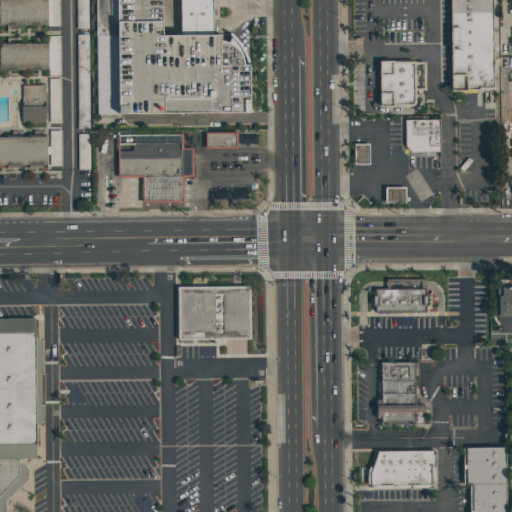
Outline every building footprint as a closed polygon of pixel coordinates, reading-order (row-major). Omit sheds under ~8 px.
[(0,0),(46,0),(46,25),(0,25),(0,0)] [(59,0),(59,26),(46,27),(46,0),(59,0)] [(74,0),(86,0),(87,29),(75,29),(74,0)] [(219,41),(229,44),(234,49),(240,56),(242,65),(247,65),(248,113),(95,115),(93,0),(161,0),(162,34),(177,34),(177,0),(211,0),(211,35),(219,35),(219,41)] [(447,0),(491,0),(493,88),(466,89),(466,92),(449,92),(447,0)] [(75,35),(87,35),(88,129),(76,129),(75,35)] [(47,36),(59,36),(60,75),(47,75),(47,70),(47,43),(47,36)] [(47,70),(0,70),(0,43),(47,43),(47,70)] [(377,108),(377,62),(424,62),(424,91),(414,91),(414,102),(413,105),(410,106),(377,108)] [(47,79),(60,79),(60,124),(48,124),(47,79)] [(20,86),(44,86),(44,123),(21,123),(20,86)] [(440,120),(440,152),(411,152),(404,146),(404,120),(440,120)] [(48,131),(60,131),(60,166),(48,166),(48,131)] [(206,149),(236,149),(236,132),(206,132),(206,149)] [(258,134),(238,133),(238,144),(257,145),(258,134)] [(76,134),(88,134),(89,170),(77,170),(76,134)] [(115,135),(181,134),(181,148),(191,148),(191,177),(181,177),(181,203),(140,203),(140,178),(115,178),(115,135)] [(0,137),(45,137),(46,165),(0,165),(0,137)] [(353,144),(368,144),(369,164),(353,165),(353,144)] [(248,200),(248,182),(232,181),(232,190),(221,190),(221,199),(248,200)] [(384,187),(404,187),(405,203),(384,203),(384,187)] [(179,341),(178,288),(251,287),(252,340),(179,341)] [(511,317),(494,317),(494,288),(511,288),(511,317)] [(376,291),(424,290),(424,296),(426,296),(426,307),(424,307),(424,313),(373,313),(373,307),(371,307),(371,297),(376,297),(376,291)] [(0,320),(36,320),(36,337),(44,343),(45,424),(37,428),(37,459),(20,459),(0,459),(0,320)] [(374,363),(413,363),(413,406),(423,406),(423,423),(374,424),(373,406),(375,406),(374,363)] [(506,511),(506,448),(466,449),(467,485),(473,485),(473,511),(506,511)] [(429,486),(368,486),(368,473),(375,452),(432,451),(432,467),(429,467),(429,486)] [(0,511),(0,459),(20,459),(20,467),(29,467),(29,480),(8,503),(8,511),(0,511)]
